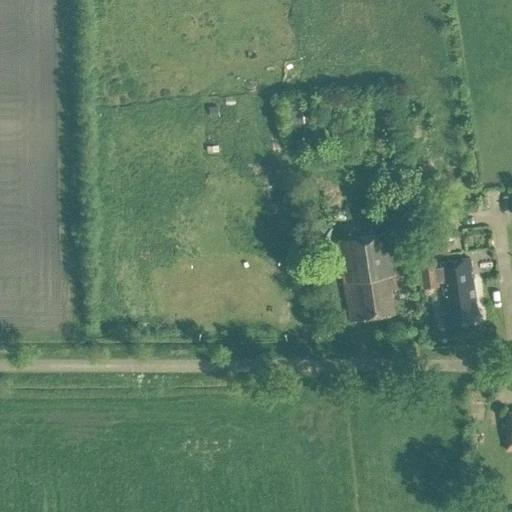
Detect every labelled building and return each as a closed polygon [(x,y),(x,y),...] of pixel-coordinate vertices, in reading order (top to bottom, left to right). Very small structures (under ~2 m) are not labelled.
[(303,103),(287,105),(291,143),(307,141),(303,103)] [(208,106),(208,118),(217,118),(217,107),(208,106)] [(445,217),(417,220),(422,255),(450,251),(445,217)] [(393,288),(398,287),(390,232),(338,241),(351,321),(397,314),(393,288)] [(413,256),(402,257),(404,267),(414,265),(413,256)] [(472,314),(478,313),(473,277),(470,277),(469,271),(472,271),(470,258),(440,262),(441,267),(436,268),(435,258),(420,260),(424,288),(439,286),(438,282),(443,282),(447,313),(443,313),(444,325),(473,321),(472,314)] [(511,413),(502,414),(503,453),(511,453),(511,413)]
